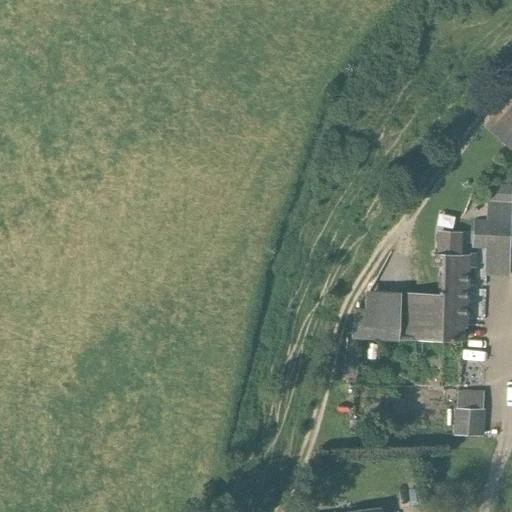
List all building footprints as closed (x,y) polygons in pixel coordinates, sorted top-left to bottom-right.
[(511,111),(492,135),(511,152),(511,111)] [(511,279),(511,252),(511,186),(489,186),(488,222),(474,222),(474,254),(488,254),(487,278),(511,279)] [(443,260),(461,260),(462,237),(438,236),(438,260),(443,260)] [(441,302),(403,300),(402,343),(467,344),(469,260),(461,260),(443,260),(441,302)] [(354,314),(353,342),(402,343),(403,300),(367,299),(367,315),(354,314)] [(458,394),(457,413),(483,414),(483,395),(458,394)] [(457,413),(455,413),(454,436),(482,437),(483,414),(457,413)] [(417,484),(384,489),(387,511),(421,506),(417,484)]
